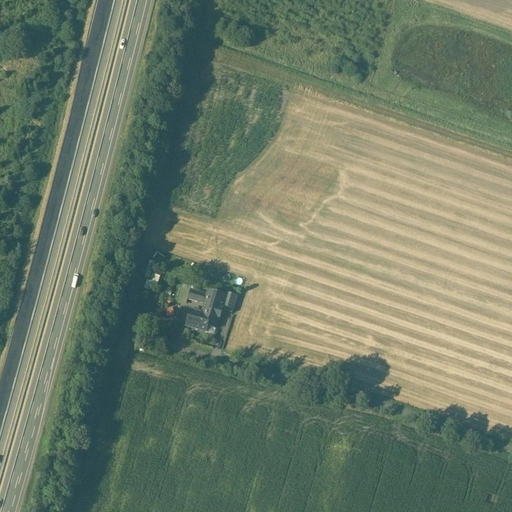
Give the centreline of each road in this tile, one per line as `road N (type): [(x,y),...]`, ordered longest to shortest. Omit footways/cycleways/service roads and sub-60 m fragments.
road 1 (motorway): [(1,511),(139,0)]
road 2 (motorway): [(112,0),(0,427)]
road 3 (unclassified): [(177,348),(511,450)]
